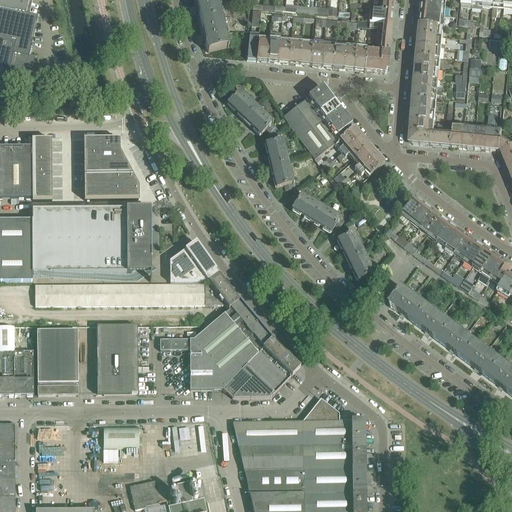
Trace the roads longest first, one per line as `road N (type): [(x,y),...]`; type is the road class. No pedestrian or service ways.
road 1 (residential): [(511,421),(385,327),(290,237),(243,169),(195,69)]
road 2 (tertiary): [(197,159),(288,286),(450,416)]
road 3 (unclassified): [(319,374),(216,257),(139,121)]
road 4 (unclassified): [(23,413),(219,412)]
road 5 (tertiary): [(197,159),(148,0)]
road 6 (unclassified): [(384,511),(378,420),(319,374)]
road 7 (residential): [(394,158),(511,253)]
road 8 (residential): [(394,158),(494,167),(511,210)]
road 9 (residential): [(195,69),(334,84)]
road 10 (unclassified): [(139,121),(0,132)]
